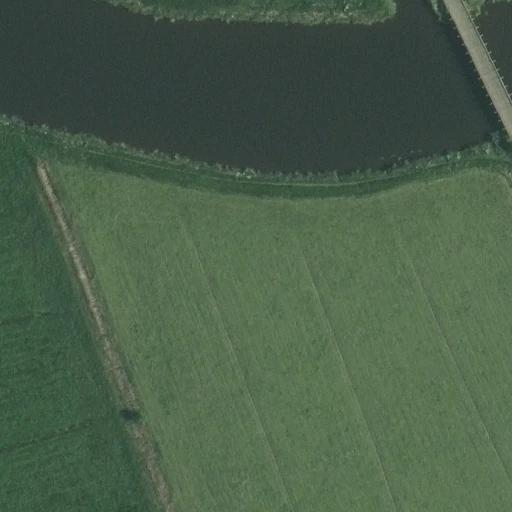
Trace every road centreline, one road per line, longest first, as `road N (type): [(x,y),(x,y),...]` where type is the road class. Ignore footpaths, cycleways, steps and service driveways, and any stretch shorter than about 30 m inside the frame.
road 1 (track): [(511,159),(321,190),(226,187),(0,131)]
road 2 (unclassified): [(450,0),(511,125)]
